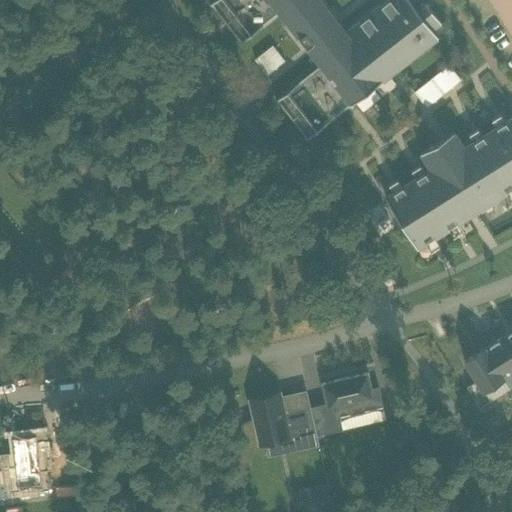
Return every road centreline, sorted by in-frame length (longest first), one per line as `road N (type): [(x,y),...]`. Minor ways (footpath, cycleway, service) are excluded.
road 1 (residential): [(0,395),(115,385),(386,320)]
road 2 (residential): [(386,320),(170,0)]
road 3 (residential): [(386,320),(511,282)]
